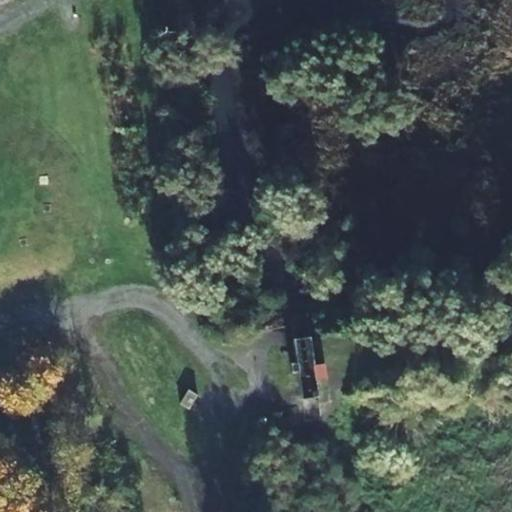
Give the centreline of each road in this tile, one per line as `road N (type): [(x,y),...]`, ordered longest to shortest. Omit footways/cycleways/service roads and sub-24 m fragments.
road 1 (track): [(146,511),(64,0)]
road 2 (track): [(365,390),(511,429)]
road 3 (track): [(0,328),(21,322),(128,390)]
